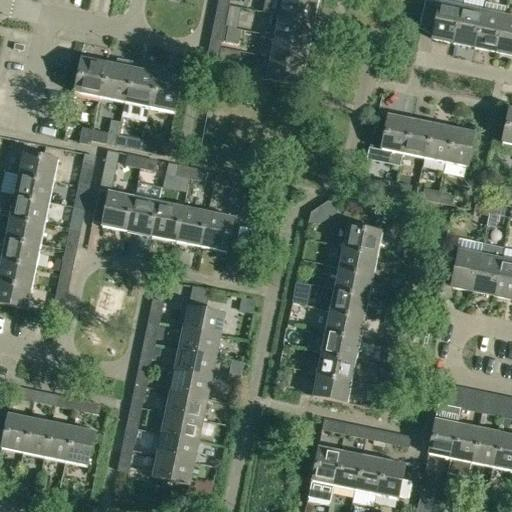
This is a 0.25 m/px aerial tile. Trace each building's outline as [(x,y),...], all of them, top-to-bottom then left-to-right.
[(314,23),(318,2),(307,0),(282,0),(279,16),(314,23)] [(439,4),(429,2),(425,1),(422,16),(436,19),(439,4)] [(218,4),(215,19),(226,21),(229,6),(218,4)] [(432,40),(454,44),(462,8),(439,4),(436,19),(432,40)] [(483,13),(462,8),(454,44),(475,49),(483,13)] [(504,17),(483,13),(475,49),(496,53),(504,17)] [(314,23),(279,16),(275,37),(310,45),(314,23)] [(511,18),(504,17),(496,53),(511,56),(511,18)] [(214,25),(211,40),(222,42),(225,27),(214,25)] [(306,66),(310,45),(275,37),(270,59),(306,66)] [(207,61),(208,62),(218,64),(221,49),(210,46),(207,61)] [(107,64),(81,58),(74,94),(100,99),(107,64)] [(301,88),(306,66),(270,59),(266,81),(301,88)] [(100,99),(124,104),(132,69),(107,64),(100,99)] [(124,104),(149,109),(156,74),(132,69),(124,104)] [(149,109),(175,114),(182,79),(156,74),(149,109)] [(502,144),(511,146),(511,109),(509,109),(502,144)] [(381,151),(403,155),(410,120),(388,115),(381,151)] [(403,155),(424,160),(431,125),(410,120),(403,155)] [(424,160),(445,164),(452,129),(431,125),(424,160)] [(82,129),(79,144),(90,146),(91,142),(93,131),(82,129)] [(452,129),(445,164),(467,169),(475,134),(452,129)] [(91,142),(106,145),(108,134),(93,131),(91,142)] [(140,152),(143,141),(128,138),(125,149),(140,152)] [(158,144),(143,141),(140,152),(155,155),(158,144)] [(19,175),(54,183),(58,160),(23,153),(19,175)] [(125,167),(140,170),(143,159),(128,156),(125,167)] [(158,162),(143,159),(140,170),(155,173),(158,162)] [(175,177),(190,180),(192,169),(177,166),(175,177)] [(207,172),(192,169),(190,180),(205,183),(207,172)] [(92,175),(81,173),(78,188),(89,190),(92,175)] [(19,175),(14,197),(49,204),(54,183),(19,175)] [(240,190),(242,180),(227,176),(225,187),(240,190)] [(380,192),(395,195),(397,184),(382,181),(380,192)] [(412,187),(397,184),(395,195),(410,198),(412,187)] [(511,201),(511,190),(500,188),(498,199),(511,201)] [(422,201),(437,204),(439,193),(424,190),(422,201)] [(101,228),(127,233),(134,198),(109,193),(101,228)] [(454,196),(439,193),(437,204),(452,207),(454,196)] [(88,196),(77,194),(74,209),(85,211),(88,196)] [(14,197),(10,218),(45,225),(49,204),(14,197)] [(152,238),(159,203),(134,198),(127,233),(152,238)] [(474,211),(489,214),(491,203),(476,200),(474,211)] [(184,208),(159,203),(152,238),(177,243),(184,208)] [(506,206),(491,203),(489,214),(487,226),(495,228),(498,216),(504,217),(506,206)] [(184,208),(177,243),(201,249),(209,213),(184,208)] [(234,219),(209,213),(201,249),(227,254),(234,219)] [(80,232),(83,217),(72,215),(69,230),(80,232)] [(5,239),(41,246),(45,225),(10,218),(5,239)] [(347,226),(343,248),(378,255),(382,233),(347,226)] [(65,251),(76,254),(79,238),(68,236),(65,251)] [(5,239),(1,260),(36,267),(41,246),(5,239)] [(402,260),(413,262),(416,247),(405,245),(402,260)] [(374,276),(378,255),(343,248),(338,269),(374,276)] [(473,293),(481,257),(459,252),(451,288),(473,293)] [(75,260),(64,257),(61,272),(72,275),(75,260)] [(502,261),(481,257),(473,293),(494,297),(502,261)] [(1,260),(0,265),(0,281),(32,289),(36,267),(1,260)] [(511,262),(502,261),(494,297),(511,300),(511,262)] [(409,284),(412,268),(401,266),(398,281),(409,284)] [(338,269),(334,290),(369,298),(374,276),(338,269)] [(56,294),(67,296),(70,281),(59,279),(56,294)] [(0,305),(27,311),(32,289),(0,281),(0,305)] [(394,302),(404,305),(408,290),(397,287),(394,302)] [(334,290),(330,311),(365,319),(369,298),(334,290)] [(164,302),(153,300),(150,315),(161,317),(164,302)] [(52,316),(63,318),(66,303),(55,301),(52,316)] [(184,330),(220,337),(224,315),(188,307),(184,330)] [(389,324),(400,326),(403,311),(392,309),(389,324)] [(325,333),(361,340),(365,319),(330,311),(325,333)] [(159,325),(148,322),(145,337),(156,340),(159,325)] [(215,358),(220,337),(184,330),(179,351),(215,358)] [(399,332),(388,330),(385,345),(396,347),(399,332)] [(325,333),(321,354),(356,361),(361,340),(325,333)] [(141,358),(152,361),(155,346),(144,343),(141,358)] [(215,358),(179,351),(175,372),(211,379),(215,358)] [(381,366),(391,368),(394,353),(384,351),(381,366)] [(321,354),(317,375),(352,382),(356,361),(321,354)] [(139,365),(136,380),(147,382),(150,367),(139,365)] [(207,400),(211,379),(175,372),(170,393),(207,400)] [(387,389),(390,374),(379,372),(376,387),(387,389)] [(352,382),(317,375),(312,397),(347,404),(352,382)] [(438,405),(447,407),(451,387),(442,385),(438,405)] [(132,401),(143,403),(146,388),(135,386),(132,401)] [(21,389),(19,400),(34,403),(36,392),(21,389)] [(469,412),(473,391),(465,389),(460,410),(469,412)] [(42,393),(40,404),(55,407),(57,396),(42,393)] [(202,422),(207,400),(170,393),(166,414),(202,422)] [(375,394),(372,409),(382,412),(386,397),(375,394)] [(490,416),(494,396),(486,394),(482,414),(490,416)] [(78,401),(63,398),(61,408),(76,412),(78,401)] [(511,420),(511,417),(511,399),(507,398),(503,418),(511,420)] [(85,402),(83,413),(98,416),(101,405),(85,402)] [(128,422),(139,424),(142,409),(131,407),(128,422)] [(166,414),(162,435),(198,443),(202,422),(166,414)] [(1,450),(23,454),(30,419),(8,415),(1,450)] [(51,424),(30,419),(23,454),(44,459),(51,424)] [(435,420),(431,442),(428,455),(450,460),(457,425),(435,420)] [(346,425),(331,421),(329,432),(344,435),(346,425)] [(44,459),(65,463),(72,428),(51,424),(44,459)] [(450,460),(471,464),(479,429),(457,425),(450,460)] [(353,426),(350,437),(365,440),(368,429),(353,426)] [(95,433),(72,428),(65,463),(87,468),(95,433)] [(123,443),(134,445),(137,430),(126,428),(123,443)] [(471,464),(492,469),(500,434),(479,429),(471,464)] [(386,444),(389,433),(374,430),(371,441),(386,444)] [(511,472),(511,436),(500,434),(492,469),(511,472)] [(194,464),(198,443),(162,435),(157,456),(194,464)] [(409,449),(411,438),(396,435),(394,446),(409,449)] [(311,483),(334,487),(341,452),(319,447),(311,483)] [(122,449),(119,464),(130,466),(133,451),(122,449)] [(355,491),(362,456),(341,452),(334,487),(355,491)] [(189,486),(194,464),(157,456),(153,479),(189,486)] [(355,491),(376,496),(383,461),(362,456),(355,491)] [(214,459),(212,468),(217,469),(221,470),(223,461),(214,459)] [(405,465),(383,461),(376,496),(398,500),(405,465)] [(210,499),(213,483),(205,481),(204,484),(196,482),(193,495),(210,499)] [(416,511),(439,511),(442,500),(420,496),(417,507),(416,511)] [(163,497),(160,509),(174,511),(183,511),(185,502),(163,497)] [(477,498),(466,502),(469,511),(473,511),(481,509),(477,498)]
